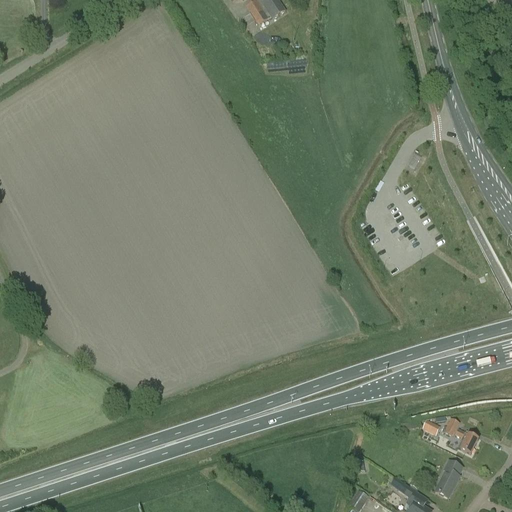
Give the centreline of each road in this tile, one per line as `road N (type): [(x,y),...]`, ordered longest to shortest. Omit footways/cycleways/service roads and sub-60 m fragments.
road 1 (primary): [(511,327),(0,491)]
road 2 (primary): [(0,507),(511,353)]
road 3 (unclassified): [(0,83),(130,0)]
road 4 (secondary): [(461,122),(428,0)]
